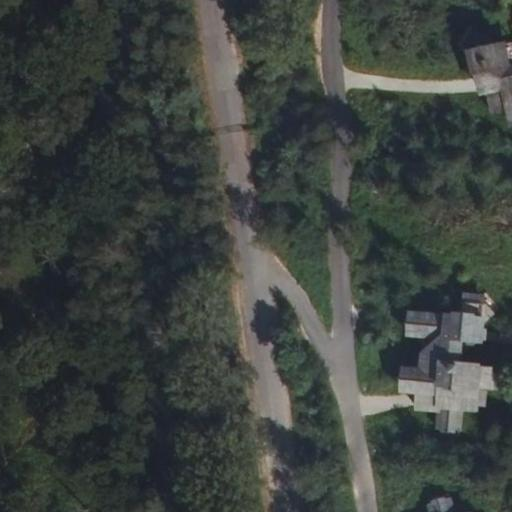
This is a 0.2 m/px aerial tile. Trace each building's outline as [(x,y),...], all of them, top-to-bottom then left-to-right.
[(511,45),(508,47),(508,46),(502,48),(510,53),(497,71),(479,59),(491,41),(478,32),(477,33),(471,29),(460,46),(466,50),(466,51),(472,55),(465,67),(480,76),(484,94),(488,93),(511,87),(511,45)] [(479,59),(497,71),(510,53),(502,48),(491,41),(479,59)] [(511,87),(488,93),(493,115),(509,111),(511,110),(511,87)] [(467,303),(467,310),(483,297),(490,306),(490,297),(469,296),(468,303),(467,303)] [(450,324),(463,341),(488,321),(497,314),(490,306),(483,297),(467,310),(453,321),(450,324)] [(434,353),(435,355),(453,340),(432,316),(427,310),(421,315),(414,320),(410,324),(413,329),(421,337),(434,353)] [(429,357),(428,371),(447,373),(446,386),(458,387),(460,365),(463,366),(464,355),(478,343),(486,343),(487,339),(488,321),(463,341),(450,324),(453,321),(453,318),(432,316),(453,340),(435,355),(434,353),(429,357)] [(424,371),(422,394),(444,396),(443,412),(441,429),(442,429),(463,431),(464,431),(465,410),(467,389),(491,391),(495,392),(496,391),(497,374),(498,369),(463,366),(460,365),(458,387),(446,386),(447,373),(428,371),(424,371)] [(406,393),(422,394),(424,371),(409,370),(406,393)] [(505,375),(497,374),(496,391),(504,391),(505,375)] [(490,408),(491,391),(467,389),(465,410),(481,412),(482,407),(490,408)] [(421,410),(443,412),(444,396),(422,394),(421,410)] [(462,438),(463,431),(442,429),(441,436),(462,438)] [(431,500),(433,507),(453,501),(451,494),(431,500)] [(457,511),(454,501),(453,501),(433,507),(433,508),(433,511),(457,511)]
